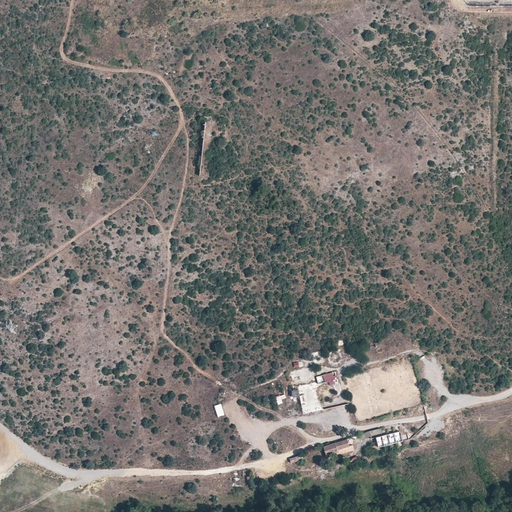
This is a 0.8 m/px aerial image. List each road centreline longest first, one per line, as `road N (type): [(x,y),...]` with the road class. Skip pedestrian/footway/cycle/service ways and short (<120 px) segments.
road 1 (track): [(72,0),(61,54),(154,74),(183,118),(131,199),(14,280),(0,277)]
road 2 (track): [(295,417),(239,396),(161,332),(188,164),(183,118)]
road 3 (track): [(296,421),(221,470),(83,473),(0,444)]
